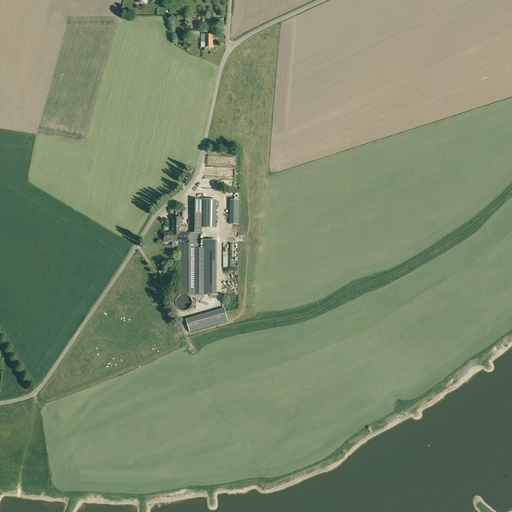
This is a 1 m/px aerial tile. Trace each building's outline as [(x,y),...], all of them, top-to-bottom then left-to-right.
[(191,28),(189,28),(189,34),(191,34),(191,37),(200,37),(200,36),(199,36),(199,19),(191,19),(191,28)] [(202,43),(201,43),(201,47),(202,48),(205,47),(213,47),(212,34),(206,34),(206,43),(202,43)] [(174,183),(180,176),(177,173),(170,179),(174,183)] [(164,232),(164,241),(164,243),(167,243),(167,242),(171,242),(171,245),(172,247),(177,247),(178,245),(178,243),(180,243),(179,289),(187,289),(187,295),(217,295),(217,240),(200,240),(200,233),(201,233),(202,205),(204,205),(204,199),(192,199),(192,202),(192,214),(192,229),(191,233),(189,233),(186,233),(186,227),(182,227),(182,218),(171,217),(171,233),(164,232)] [(216,200),(204,200),(203,228),(216,228),(216,200)] [(177,298),(176,298),(176,299),(176,300),(175,300),(175,301),(175,302),(175,303),(175,304),(175,305),(176,305),(176,306),(176,307),(177,307),(177,308),(178,308),(178,309),(179,309),(179,310),(180,310),(181,310),(181,311),(182,311),(183,311),(184,311),(185,311),(186,311),(186,310),(187,310),(188,310),(188,309),(189,309),(189,308),(190,308),(190,307),(191,307),(191,306),(191,305),(192,305),(192,304),(192,303),(192,302),(192,301),(191,300),(191,299),(191,298),(190,298),(190,297),(189,297),(189,296),(188,296),(188,295),(187,295),(186,295),(185,294),(184,294),(183,294),(182,294),(181,295),(180,295),(179,295),(179,296),(178,296),(178,297),(177,297),(177,298)] [(224,308),(186,320),(190,332),(228,321),(224,308)]
